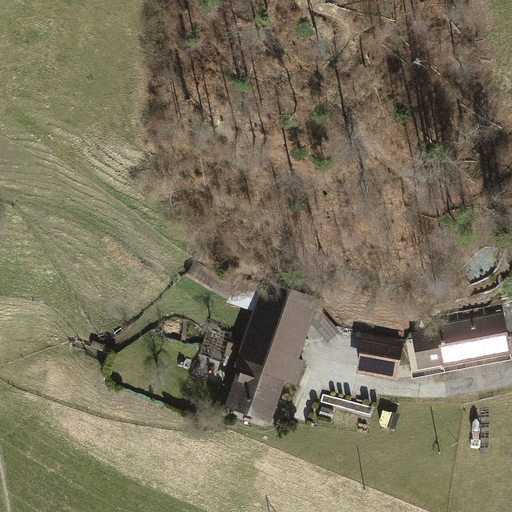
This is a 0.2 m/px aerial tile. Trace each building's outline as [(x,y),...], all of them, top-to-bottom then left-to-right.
[(195,258),(185,276),(228,301),(238,284),(195,258)] [(313,313),(257,294),(242,336),(233,333),(225,357),(231,359),(223,384),(234,389),(227,411),(273,427),(288,384),(298,388),(307,363),(300,361),(312,325),(316,314),(313,313)] [(312,325),(329,343),(341,333),(319,308),(313,313),(316,314),(312,325)] [(413,335),(421,373),(511,355),(511,347),(505,311),(437,324),(438,330),(413,335)] [(365,334),(358,376),(399,383),(406,341),(365,334)] [(91,346),(108,355),(112,349),(94,340),(91,346)] [(335,410),(322,407),(320,416),(333,420),(335,410)] [(400,416),(383,412),(380,425),(397,429),(400,416)]
